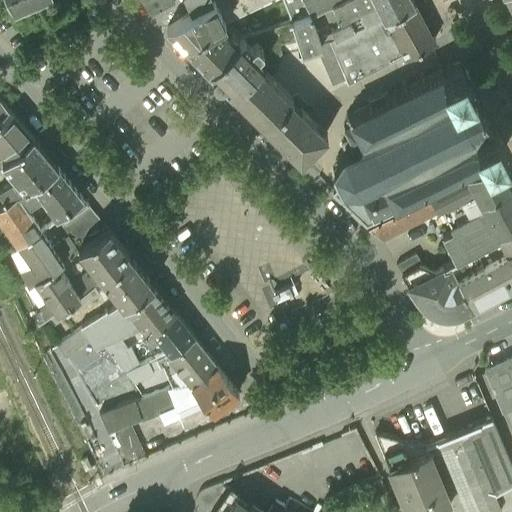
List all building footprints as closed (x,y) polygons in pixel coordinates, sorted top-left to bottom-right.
[(25,31),(38,22),(29,5),(28,6),(25,0),(24,0),(12,5),(16,13),(25,31)] [(166,25),(190,9),(186,0),(181,0),(174,5),(171,0),(161,0),(149,6),(166,25)] [(225,22),(214,0),(208,0),(193,7),(190,9),(166,25),(182,43),(218,26),(225,22)] [(186,0),(190,9),(193,7),(208,0),(186,0)] [(214,0),(225,22),(272,0),(214,0)] [(282,0),(291,21),(310,12),(304,0),(282,0)] [(384,16),(413,1),(412,0),(333,0),(310,12),(291,21),(297,40),(300,52),(317,47),(321,46),(315,26),(326,22),(369,0),(375,0),(377,3),(347,18),(349,22),(354,30),(384,15),(384,16)] [(304,0),(310,12),(333,0),(304,0)] [(413,1),(384,16),(390,29),(395,38),(399,45),(390,46),(389,47),(366,59),(372,71),(404,55),(433,40),(413,1)] [(386,43),(395,38),(390,29),(384,16),(384,15),(354,30),(335,39),(330,42),(346,80),(347,85),(372,71),(366,59),(389,47),(386,43)] [(297,40),(291,21),(240,38),(238,40),(209,69),(232,92),(258,66),(264,60),(264,59),(279,56),(281,53),(279,44),(297,40)] [(354,30),(349,22),(331,31),(335,39),(354,30)] [(209,69),(238,40),(231,32),(228,36),(218,26),(182,43),(208,70),(209,69)] [(346,80),(330,42),(321,46),(317,47),(330,79),(333,85),(346,80)] [(333,194),(365,226),(395,210),(394,208),(396,203),(413,194),(416,200),(419,198),(416,193),(430,186),(433,191),(436,189),(434,184),(448,176),(451,182),(454,180),(451,175),(466,167),(469,173),(472,171),(469,166),(484,158),(487,164),(490,162),(488,157),(504,148),(493,126),(491,127),(481,108),(483,107),(482,104),(479,105),(470,86),(472,85),(460,62),(444,70),(441,65),(438,67),(441,72),(425,80),(423,74),(420,76),(423,81),(408,89),(405,83),(402,85),(405,90),(390,98),(387,92),(367,103),(370,108),(353,116),(346,115),(346,118),(351,119),(352,122),(344,126),(351,140),(342,144),(346,153),(343,155),(333,170),(341,186),(333,194)] [(258,66),(232,92),(301,161),(327,135),(291,99),(258,66)] [(0,99),(0,148),(8,159),(33,139),(0,99)] [(0,205),(58,168),(33,139),(8,159),(2,164),(18,184),(15,187),(12,183),(0,190),(0,205)] [(511,193),(496,162),(368,228),(382,240),(442,210),(453,231),(443,236),(456,261),(499,237),(511,230),(511,193)] [(82,199),(58,168),(0,205),(0,218),(18,244),(40,229),(25,207),(30,205),(42,197),(55,218),(82,199)] [(68,237),(78,250),(107,230),(89,207),(61,227),(68,237)] [(62,261),(78,250),(68,237),(53,248),(40,229),(18,244),(12,248),(13,249),(11,250),(29,284),(34,281),(56,265),(62,261)] [(92,287),(103,279),(129,258),(107,230),(78,250),(94,270),(71,287),(56,265),(34,281),(51,305),(40,314),(44,323),(57,314),(68,306),(68,305),(92,287)] [(511,230),(499,237),(506,252),(457,279),(472,308),(511,287),(511,230)] [(457,279),(506,252),(499,237),(456,261),(449,264),(457,279)] [(396,265),(402,274),(419,265),(421,263),(416,253),(396,265)] [(123,304),(152,286),(129,258),(103,279),(123,304)] [(462,313),(472,308),(457,279),(449,264),(435,272),(419,265),(402,274),(401,275),(415,298),(421,305),(430,312),(440,316),(451,316),(462,313)] [(147,335),(174,313),(152,286),(123,304),(82,330),(90,342),(126,317),(129,312),(147,335)] [(74,311),(98,296),(92,287),(68,305),(68,306),(57,314),(62,320),(67,316),(68,317),(75,312),(74,311)] [(171,357),(194,338),(174,313),(147,335),(142,338),(150,348),(158,341),(168,354),(171,357)] [(90,342),(82,330),(74,335),(82,348),(90,342)] [(82,348),(74,335),(74,334),(57,346),(66,359),(82,348)] [(192,385),(216,366),(194,338),(171,357),(168,354),(162,357),(166,362),(168,359),(190,386),(192,385)] [(125,374),(134,370),(118,342),(104,348),(125,374)] [(511,355),(486,366),(506,414),(511,411),(511,355)] [(156,360),(134,370),(125,374),(133,383),(154,375),(153,372),(159,369),(156,360)] [(216,366),(192,385),(214,413),(239,394),(216,366)] [(145,458),(130,426),(140,421),(141,423),(176,411),(169,390),(99,416),(123,467),(145,458)] [(428,447),(449,498),(448,498),(453,511),(485,511),(501,506),(494,491),(511,483),(511,465),(491,415),(423,443),(376,431),(375,432),(388,464),(428,447)] [(346,448),(348,452),(361,446),(354,428),(309,447),(314,460),(346,448)] [(428,447),(388,464),(407,511),(414,511),(448,498),(449,498),(428,447)] [(86,456),(80,459),(85,470),(91,466),(86,456)] [(381,478),(370,483),(375,496),(386,491),(381,478)] [(221,511),(234,494),(218,483),(203,488),(202,490),(200,491),(197,495),(195,501),(195,504),(196,508),(198,510),(199,511),(221,511)] [(511,483),(494,491),(501,506),(511,501),(511,483)] [(261,511),(234,494),(221,511),(261,511)] [(453,511),(448,498),(414,511),(453,511)] [(511,511),(511,501),(501,506),(503,511),(511,511)] [(272,511),(282,511),(286,507),(278,503),(272,511)]
